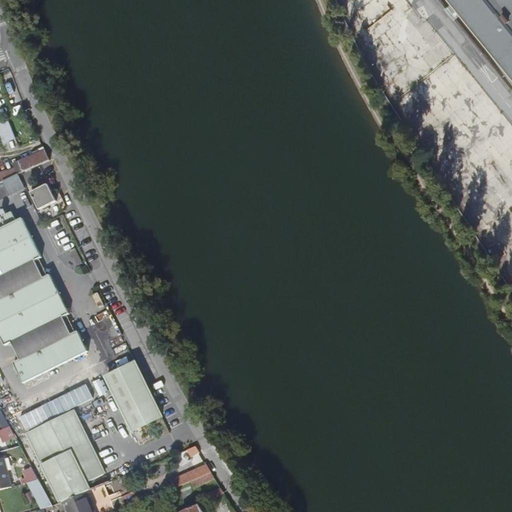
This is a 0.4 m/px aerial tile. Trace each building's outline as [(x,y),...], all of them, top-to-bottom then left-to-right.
[(511,0),(451,0),(511,75),(511,0)] [(0,122),(0,130),(5,144),(17,139),(18,143),(29,138),(24,128),(22,129),(17,116),(0,122)] [(15,168),(0,174),(0,182),(5,180),(18,174),(18,173),(24,171),(24,172),(51,160),(46,150),(20,162),(22,167),(16,169),(15,168)] [(5,180),(12,194),(26,188),(19,174),(18,174),(5,180)] [(32,193),(41,210),(58,202),(49,184),(32,193)] [(0,278),(37,261),(44,258),(24,218),(18,221),(13,212),(0,218),(0,278)] [(37,261),(0,278),(0,299),(46,278),(37,261)] [(0,299),(0,331),(7,345),(13,342),(65,317),(71,314),(52,275),(46,278),(0,299)] [(70,315),(67,316),(74,332),(78,330),(70,315)] [(13,342),(21,359),(73,334),(65,317),(13,342)] [(73,334),(21,359),(15,362),(25,383),(90,351),(80,331),(73,334)] [(122,405),(135,431),(164,417),(152,392),(137,363),(108,377),(122,405)] [(0,421),(4,429),(12,427),(0,405),(0,421)] [(98,457),(82,423),(76,411),(30,433),(35,443),(64,501),(66,500),(91,490),(88,482),(106,474),(100,462),(91,466),(89,462),(98,457)] [(0,430),(0,431),(6,442),(17,437),(12,427),(4,429),(0,430)] [(0,457),(0,488),(13,485),(5,456),(0,457)] [(98,457),(89,462),(91,466),(100,462),(98,457)] [(210,463),(172,478),(176,488),(192,481),(195,488),(216,479),(210,463)] [(32,465),(21,471),(43,509),(54,503),(32,465)] [(66,500),(70,511),(114,511),(116,511),(105,484),(91,490),(66,500)]
